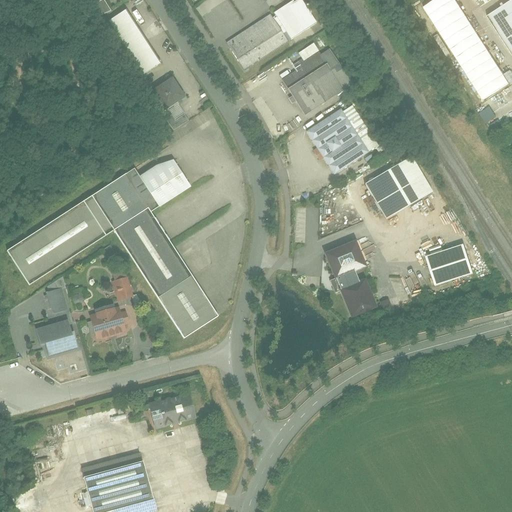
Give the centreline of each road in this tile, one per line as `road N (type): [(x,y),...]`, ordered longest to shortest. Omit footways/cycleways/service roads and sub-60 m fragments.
road 1 (residential): [(238,347),(260,236),(256,170),(220,96),(156,0)]
road 2 (residential): [(278,446),(354,376),(501,329)]
road 3 (unclassified): [(238,347),(34,401),(0,389)]
